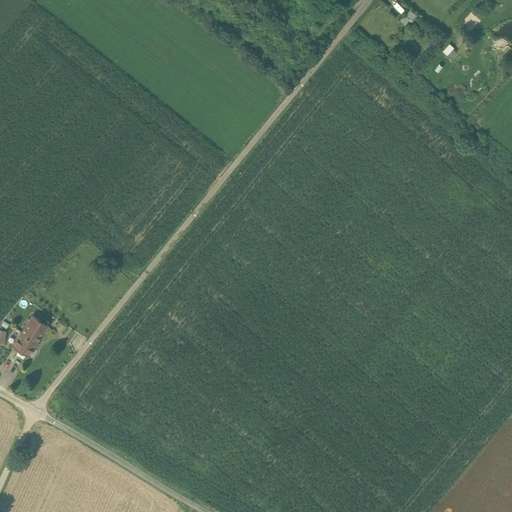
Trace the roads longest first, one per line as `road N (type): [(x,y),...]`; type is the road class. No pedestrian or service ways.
road 1 (unclassified): [(369,0),(34,410)]
road 2 (unclassified): [(34,410),(205,511)]
